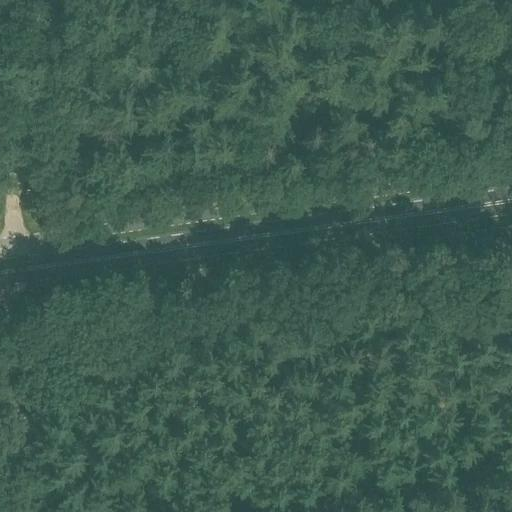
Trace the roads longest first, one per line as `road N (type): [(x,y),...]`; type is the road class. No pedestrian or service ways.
road 1 (secondary): [(0,275),(511,201)]
road 2 (track): [(3,306),(37,511)]
